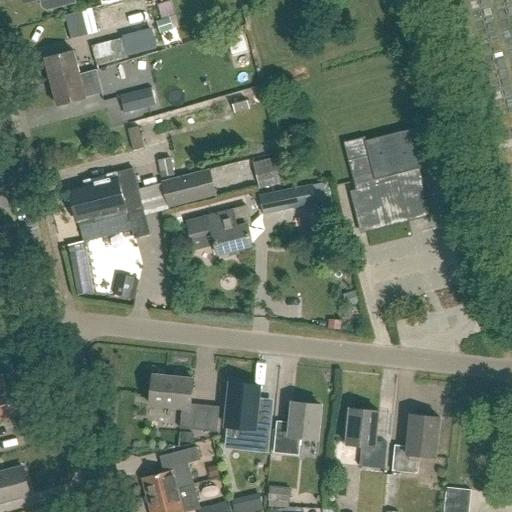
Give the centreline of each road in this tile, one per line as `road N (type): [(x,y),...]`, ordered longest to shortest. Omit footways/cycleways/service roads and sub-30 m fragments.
road 1 (residential): [(511,372),(53,320)]
road 2 (unclassified): [(103,511),(53,320)]
road 3 (unclassified): [(53,320),(17,184)]
